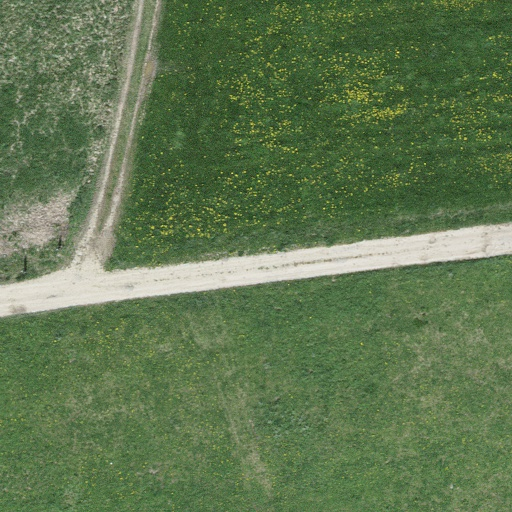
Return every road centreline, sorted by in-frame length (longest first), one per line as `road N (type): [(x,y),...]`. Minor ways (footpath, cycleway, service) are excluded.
road 1 (track): [(0,299),(511,234)]
road 2 (track): [(71,290),(99,228),(148,0)]
